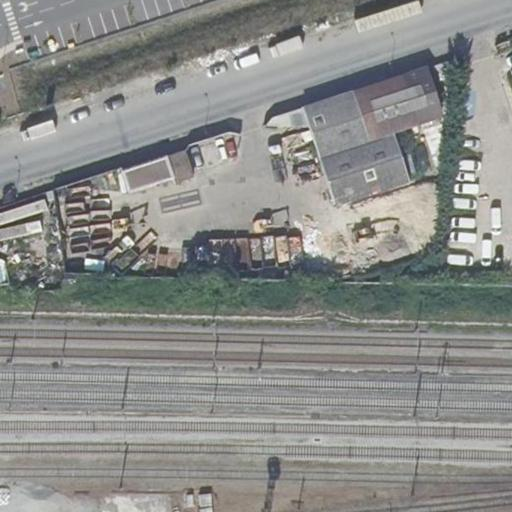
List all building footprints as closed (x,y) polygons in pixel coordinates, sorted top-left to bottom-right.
[(418,67),(295,107),(327,204),(401,180),(386,131),(433,116),(418,67)] [(511,72),(503,76),(511,102),(511,72)] [(200,168),(222,161),(214,137),(205,141),(206,142),(193,146),(195,154),(200,168)] [(178,151),(118,171),(124,190),(166,176),(168,183),(186,177),(185,173),(180,158),(178,151)] [(180,158),(185,173),(200,168),(195,154),(180,158)] [(88,180),(42,196),(64,263),(109,248),(88,180)] [(461,229),(438,236),(448,268),(472,260),(461,229)] [(144,249),(143,275),(220,277),(220,257),(181,250),(144,249)]
